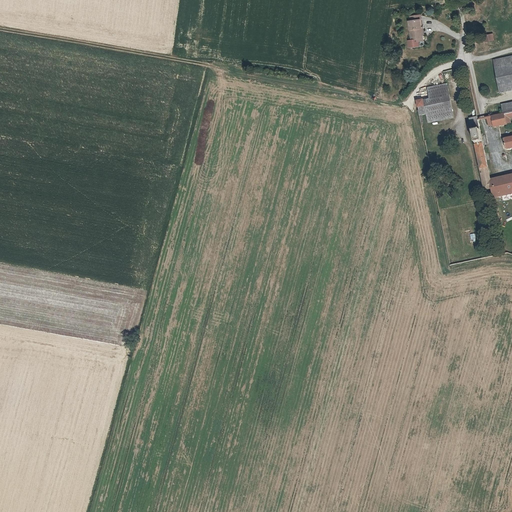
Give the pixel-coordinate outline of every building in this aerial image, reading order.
[(409,22),(412,40),(418,39),(418,42),(424,41),(422,32),(424,32),(423,27),(422,27),(420,20),(411,21),(409,22)] [(511,57),(494,61),(501,94),(511,91),(511,57)] [(443,96),(448,95),(446,85),(427,88),(430,99),(417,102),(419,115),(426,114),(428,123),(453,118),(451,109),(446,110),(443,96)] [(451,109),(448,95),(443,96),(446,110),(451,109)] [(511,102),(502,104),(504,114),(505,114),(511,112),(511,102)] [(504,114),(499,115),(502,126),(507,125),(505,114),(504,114)] [(495,127),(502,126),(499,115),(487,117),(489,126),(494,125),(495,127)] [(477,116),(470,118),(474,143),(482,141),(477,116)] [(483,190),(491,189),(489,180),(482,143),(475,144),(483,190)] [(511,175),(489,180),(491,189),(493,198),(511,193),(511,175)]
